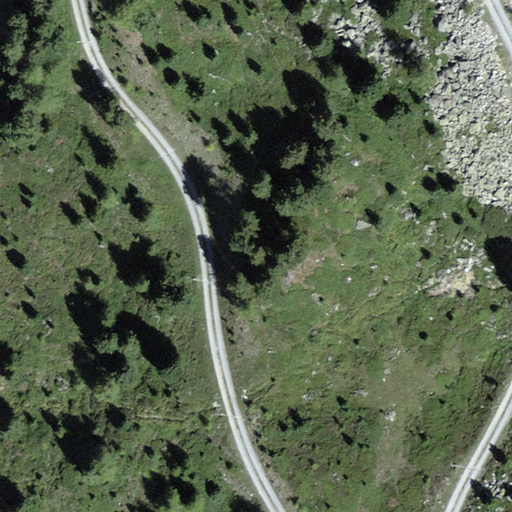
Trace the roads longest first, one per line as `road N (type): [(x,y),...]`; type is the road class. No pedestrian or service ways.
road 1 (track): [(77,0),(96,61),(185,182),(201,229),(229,399),(278,511)]
road 2 (track): [(452,511),(511,393)]
